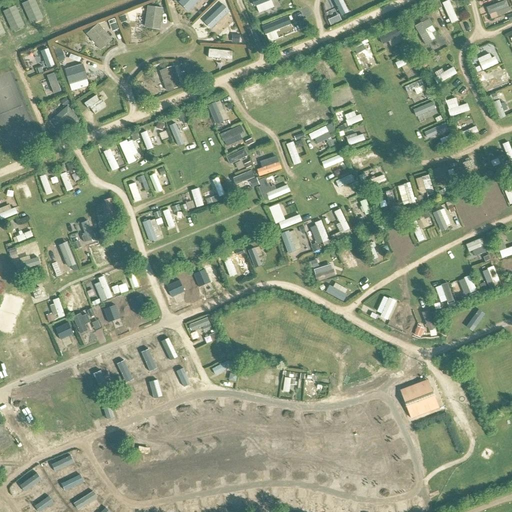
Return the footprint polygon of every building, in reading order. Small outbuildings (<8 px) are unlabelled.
[(180,0),(179,3),(189,12),(199,0),(180,0)] [(252,0),(255,6),(256,6),(259,13),(274,7),(271,0),(252,0)] [(342,0),(333,0),(342,16),(349,12),(342,0)] [(455,21),(461,18),(452,0),(446,0),(445,1),(455,21)] [(502,0),(489,6),(494,17),(511,10),(511,4),(510,0),(502,0)] [(204,22),(211,29),(230,12),(223,5),(204,22)] [(148,6),(145,27),(160,30),(163,8),(148,6)] [(125,15),(119,17),(120,24),(127,22),(125,15)] [(433,16),(417,24),(426,43),(442,35),(433,16)] [(288,17),(262,27),(265,35),(266,35),(275,31),(291,25),(288,17)] [(109,21),(108,21),(112,32),(119,30),(115,19),(114,19),(113,18),(109,20),(109,21)] [(99,24),(86,34),(101,50),(113,40),(99,24)] [(400,25),(380,35),(384,42),(404,33),(400,25)] [(232,35),(232,43),(240,44),(240,35),(232,35)] [(371,65),(367,54),(371,53),(367,43),(357,46),(365,67),(371,65)] [(341,47),(334,51),(345,72),(352,69),(341,47)] [(48,49),(41,52),(47,67),(48,68),(54,66),(55,66),(48,49)] [(209,49),(208,58),(232,60),(233,51),(209,49)] [(492,51),(480,56),(485,68),(501,62),(498,54),(494,56),(492,51)] [(56,54),(59,62),(65,59),(63,52),(56,54)] [(397,59),(400,66),(415,59),(411,52),(397,59)] [(325,57),(317,61),(328,82),(335,79),(325,57)] [(65,70),(69,85),(88,79),(83,64),(65,70)] [(445,66),(436,71),(441,81),(459,72),(456,65),(446,69),(445,66)] [(175,66),(160,71),(167,91),(181,86),(175,66)] [(308,66),(293,71),(295,77),(310,72),(308,66)] [(491,86),(511,77),(508,68),(488,76),(491,86)] [(293,72),(288,73),(292,88),(298,86),(293,72)] [(54,73),(47,76),(54,94),(61,91),(54,73)] [(300,76),(303,83),(311,81),(308,73),(300,76)] [(405,85),(408,90),(416,86),(419,93),(432,86),(427,74),(405,85)] [(271,80),(263,83),(268,100),(277,97),(271,80)] [(242,89),(250,108),(262,103),(255,84),(242,89)] [(96,95),(84,103),(88,109),(90,108),(95,115),(107,107),(103,102),(101,103),(100,101),(96,95)] [(341,105),(357,102),(356,95),(339,98),(341,105)] [(500,113),(511,109),(507,96),(496,100),(500,113)] [(210,104),(218,123),(230,118),(222,99),(210,104)] [(415,107),(419,117),(439,109),(435,99),(415,107)] [(453,113),(466,108),(463,102),(451,107),(453,113)] [(68,106),(51,121),(57,128),(67,120),(74,128),(81,122),(68,106)] [(363,112),(358,113),(357,109),(346,113),(350,124),(365,118),(363,112)] [(193,119),(199,132),(205,130),(200,116),(193,119)] [(342,128),(350,125),(348,120),(340,124),(342,128)] [(434,134),(452,126),(449,120),(431,128),(434,134)] [(179,121),(172,123),(180,144),(186,142),(179,121)] [(156,129),(162,131),(165,124),(158,122),(156,129)] [(225,139),(247,131),(244,123),(222,132),(225,139)] [(466,136),(481,130),(478,124),(463,130),(466,136)] [(313,138),(318,137),(318,140),(331,137),(329,126),(311,130),(313,138)] [(149,129),(143,131),(150,148),(156,146),(149,129)] [(348,135),(351,143),(368,138),(366,132),(359,134),(358,131),(348,135)] [(131,136),(134,142),(140,139),(137,133),(131,136)] [(289,142),(296,163),(304,161),(296,139),(289,142)] [(232,162),(251,153),(247,146),(229,155),(232,162)] [(114,169),(120,166),(111,148),(105,151),(114,169)] [(355,169),(361,168),(359,152),(352,153),(355,169)] [(366,166),(382,161),(380,154),(364,160),(366,166)] [(472,160),(463,163),(465,170),(475,167),(472,160)] [(277,162),(259,168),(261,175),(279,169),(277,162)] [(266,200),(293,190),(290,182),(275,187),(271,174),(259,179),(255,167),(233,174),(236,183),(252,178),(254,185),(260,183),(266,200)] [(70,170),(63,172),(68,189),(74,188),(70,170)] [(159,191),(165,189),(158,171),(152,174),(159,191)] [(485,180),(494,175),(493,171),(483,176),(485,180)] [(49,193),(55,191),(48,172),(42,175),(49,193)] [(372,184),(389,179),(387,172),(370,178),(372,184)] [(147,173),(140,175),(144,189),(151,187),(147,173)] [(339,185),(357,180),(354,173),(337,178),(339,185)] [(432,174),(419,176),(421,191),(434,189),(432,174)] [(222,176),(216,177),(220,195),(226,193),(222,176)] [(131,183),(137,200),(144,198),(138,180),(131,183)] [(410,197),(411,202),(417,201),(413,181),(399,184),(403,198),(410,197)] [(19,188),(24,202),(30,200),(29,197),(34,195),(31,184),(19,188)] [(199,205),(206,203),(201,186),(194,188),(199,205)] [(488,189),(481,191),(490,212),(497,210),(488,189)] [(106,198),(112,219),(120,217),(114,196),(106,198)] [(366,213),(373,211),(368,197),(362,199),(366,213)] [(195,198),(188,201),(191,208),(198,205),(195,198)] [(453,199),(448,201),(451,211),(457,209),(453,199)] [(458,203),(467,222),(474,219),(465,200),(458,203)] [(20,212),(18,205),(14,206),(12,203),(0,206),(0,210),(2,217),(20,212)] [(178,218),(185,216),(181,203),(173,205),(178,218)] [(446,203),(434,207),(436,213),(448,210),(446,203)] [(341,221),(338,222),(341,230),(335,232),(338,238),(353,231),(343,206),(336,209),(341,221)] [(171,227),(177,225),(172,207),(165,209),(171,227)] [(381,208),(383,216),(389,215),(387,207),(381,208)] [(283,227),(305,219),(302,212),(281,220),(283,227)] [(436,215),(443,231),(451,227),(444,212),(436,215)] [(152,240),(163,236),(156,216),(145,221),(152,240)] [(420,218),(413,220),(419,240),(426,238),(420,218)] [(86,239),(95,239),(94,221),(85,222),(86,239)] [(402,247),(401,243),(404,242),(398,225),(388,229),(396,250),(402,247)] [(15,235),(17,241),(36,234),(33,228),(23,232),(23,233),(15,235)] [(290,252),(299,248),(291,228),(282,232),(290,252)] [(471,250),(475,248),(478,254),(490,249),(484,236),(468,242),(471,250)] [(64,246),(58,248),(66,267),(78,262),(68,237),(62,240),(64,246)] [(91,244),(98,263),(110,259),(104,240),(91,244)] [(504,255),(511,252),(511,244),(502,247),(504,255)] [(251,248),(257,266),(264,263),(259,245),(251,248)] [(18,247),(11,248),(14,257),(20,255),(18,247)] [(349,248),(343,251),(351,267),(357,264),(349,248)] [(231,275),(239,273),(236,260),(240,259),(238,250),(226,253),(231,275)] [(17,262),(20,270),(43,263),(41,254),(33,256),(32,253),(22,256),(23,260),(17,262)] [(497,264),(491,265),(496,286),(502,284),(497,264)] [(0,275),(17,272),(16,265),(0,267),(0,275)] [(127,267),(135,286),(141,284),(134,265),(127,267)] [(107,273),(101,275),(102,280),(98,282),(103,299),(114,295),(107,273)] [(472,273),(466,275),(473,291),(479,288),(472,273)] [(7,282),(13,281),(12,274),(5,275),(7,282)] [(336,281),(330,291),(346,299),(349,294),(345,292),(348,287),(336,281)] [(83,308),(92,304),(84,283),(75,287),(83,308)] [(114,285),(117,293),(123,291),(119,283),(114,285)] [(391,316),(398,299),(390,295),(383,312),(391,316)] [(119,299),(126,315),(133,312),(126,296),(119,299)] [(50,319),(67,315),(63,298),(52,300),(54,312),(49,313),(50,319)] [(402,301),(394,320),(403,324),(411,305),(402,301)] [(255,303),(248,305),(252,319),(259,317),(255,303)] [(25,311),(31,328),(43,323),(37,307),(25,311)] [(430,309),(425,311),(429,324),(435,322),(430,309)] [(90,330),(88,321),(93,320),(91,311),(77,314),(81,332),(90,330)] [(206,326),(206,329),(213,328),(211,315),(192,318),(193,328),(206,326)] [(14,316),(4,319),(8,337),(18,334),(14,316)] [(98,328),(103,326),(100,318),(95,321),(98,328)] [(60,322),(53,326),(61,346),(69,342),(60,322)] [(102,328),(96,331),(100,340),(106,338),(102,328)] [(39,354),(48,350),(40,330),(30,334),(39,354)] [(206,335),(209,342),(221,337),(218,330),(206,335)] [(230,353),(226,338),(206,344),(208,351),(214,350),(216,357),(230,353)] [(17,362),(28,357),(20,339),(9,344),(17,362)] [(0,370),(8,368),(2,347),(0,347),(0,370)] [(204,358),(208,367),(216,363),(212,354),(204,358)] [(217,372),(234,365),(231,358),(214,365),(217,372)] [(276,376),(283,378),(285,369),(278,367),(276,376)] [(265,368),(261,388),(269,389),(274,370),(265,368)] [(309,377),(306,390),(313,392),(316,379),(309,377)] [(428,380),(401,390),(402,393),(403,394),(411,417),(438,408),(428,380)] [(0,450),(12,442),(1,424),(0,424),(0,450)] [(0,457),(0,464),(5,471),(22,460),(19,454),(23,451),(19,445),(0,457)] [(200,483),(213,479),(207,457),(194,461),(200,483)] [(228,457),(228,480),(241,480),(242,457),(228,457)] [(161,475),(173,495),(184,488),(173,468),(161,475)] [(146,479),(134,485),(144,505),(156,499),(146,479)]
